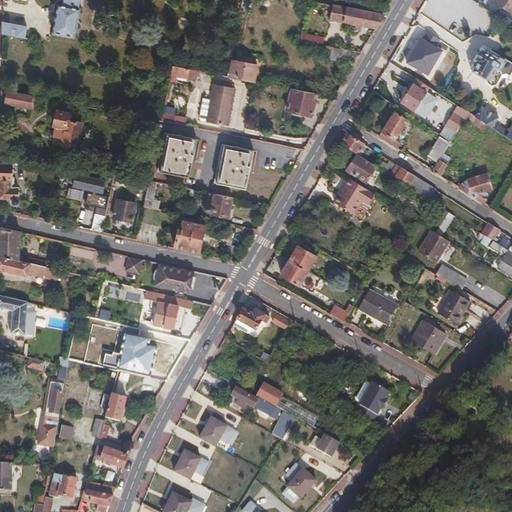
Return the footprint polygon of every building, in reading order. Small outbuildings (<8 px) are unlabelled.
[(63,0),(62,5),(58,5),(52,34),(73,38),(79,8),(74,7),(75,0),(63,0)] [(511,0),(494,0),(511,12),(511,0)] [(330,19),(333,6),(325,4),(323,18),(330,19)] [(330,19),(377,27),(384,15),(333,6),(330,19)] [(2,23),(2,36),(24,40),(26,27),(2,23)] [(322,39),(302,35),(300,42),(321,45),(322,39)] [(355,64),(362,52),(327,47),(325,58),(355,64)] [(506,62),(505,58),(500,55),(497,58),(483,50),(472,69),(486,78),(487,82),(492,86),(497,85),(503,75),(501,70),(506,62)] [(231,78),(255,83),(258,65),(235,60),(231,78)] [(426,66),(418,79),(429,86),(438,74),(426,66)] [(198,82),(199,72),(173,67),(169,83),(175,85),(177,78),(198,82)] [(412,83),(396,108),(411,117),(418,106),(426,93),(412,83)] [(228,127),(236,89),(216,85),(207,123),(228,127)] [(311,117),(317,95),(291,89),(285,111),(311,117)] [(7,91),(6,97),(5,104),(30,109),(33,96),(7,91)] [(426,93),(418,106),(424,109),(433,97),(426,93)] [(458,105),(450,100),(447,104),(455,109),(458,105)] [(458,105),(455,109),(453,112),(451,112),(443,124),(456,133),(465,120),(469,112),(458,105)] [(481,106),(475,116),(476,117),(511,139),(511,126),(509,131),(496,122),(499,117),(481,106)] [(394,111),(378,136),(397,148),(400,143),(396,140),(408,121),(394,111)] [(77,148),(82,124),(68,121),(69,114),(57,112),(54,126),(56,127),(55,137),(62,138),(61,145),(77,148)] [(475,116),(469,112),(465,120),(471,124),(476,117),(475,116)] [(161,122),(176,124),(177,118),(162,115),(161,122)] [(347,133),(340,144),(357,154),(363,144),(347,133)] [(189,178),(196,140),(168,134),(160,172),(189,178)] [(438,163),(444,154),(450,142),(440,136),(427,156),(438,163)] [(245,189),(253,151),(224,145),(216,183),(245,189)] [(377,167),(357,154),(347,170),(366,183),(377,167)] [(432,171),(440,176),(450,158),(444,154),(438,163),(432,171)] [(396,164),(389,160),(387,165),(382,162),(378,168),(390,175),(396,164)] [(0,163),(0,199),(12,200),(12,203),(14,205),(18,205),(18,202),(16,198),(17,183),(14,182),(15,165),(0,163)] [(421,180),(396,164),(390,175),(402,183),(414,191),(421,180)] [(458,187),(484,203),(486,200),(486,192),(492,190),(488,173),(466,179),(466,181),(460,186),(460,185),(458,187)] [(349,178),(347,177),(336,194),(338,196),(349,178)] [(349,178),(338,196),(334,202),(353,214),(362,200),(368,204),(374,194),(349,178)] [(105,191),(106,183),(73,179),(72,187),(105,191)] [(436,190),(421,180),(414,191),(429,200),(436,190)] [(149,182),(143,207),(158,210),(160,201),(153,199),(157,183),(149,182)] [(69,186),(67,197),(82,200),(84,189),(69,186)] [(228,218),(232,198),(214,194),(212,206),(207,205),(205,207),(204,209),(206,212),(210,213),(211,214),(228,218)] [(132,222),(136,204),(117,200),(114,218),(132,222)] [(360,218),(368,204),(362,200),(353,214),(360,218)] [(91,230),(102,233),(105,217),(94,215),(91,230)] [(173,248),(199,254),(206,226),(179,220),(173,248)] [(488,223),(481,233),(482,234),(488,237),(494,227),(488,223)] [(0,227),(0,257),(25,263),(26,258),(19,257),(20,232),(0,227)] [(253,235),(257,230),(243,227),(242,233),(253,235)] [(499,230),(494,227),(488,237),(493,240),(499,230)] [(440,255),(449,241),(436,233),(431,230),(418,251),(433,261),(438,254),(440,255)] [(493,240),(488,237),(482,234),(480,238),(490,244),(493,240)] [(60,252),(62,242),(42,237),(40,252),(49,253),(50,250),(60,252)] [(511,257),(511,252),(511,253),(507,250),(493,240),(490,244),(489,246),(505,256),(506,254),(511,257)] [(298,246),(288,261),(307,271),(316,256),(298,246)] [(448,263),(460,269),(467,256),(456,250),(448,263)] [(511,257),(506,254),(505,256),(497,268),(510,276),(511,272),(511,257)] [(26,258),(25,263),(46,268),(47,261),(26,256),(26,258)] [(25,263),(0,257),(0,269),(28,276),(28,275),(44,278),(46,268),(25,263)] [(126,257),(124,271),(140,273),(142,259),(126,257)] [(307,271),(288,261),(281,275),(299,285),(307,271)] [(157,263),(153,287),(192,293),(196,269),(157,263)] [(436,275),(461,289),(466,280),(442,265),(436,275)] [(46,268),(44,278),(51,280),(53,269),(46,268)] [(386,324),(398,305),(369,289),(358,309),(386,324)] [(457,324),(470,302),(450,291),(437,313),(457,324)] [(31,304),(0,296),(0,309),(12,312),(10,334),(25,336),(27,306),(30,307),(31,304)] [(174,329),(178,306),(158,301),(153,324),(174,329)] [(330,313),(345,321),(353,306),(349,304),(345,311),(334,305),(330,313)] [(81,316),(90,317),(91,308),(82,306),(81,312),(82,312),(81,316)] [(243,308),(237,318),(253,327),(255,328),(260,319),(265,322),(269,316),(263,313),(255,309),(252,313),(243,308)] [(113,318),(95,313),(94,319),(112,323),(113,318)] [(286,328),(289,321),(277,315),(274,321),(286,328)] [(253,327),(237,318),(233,326),(247,333),(250,332),(253,327)] [(422,341),(419,345),(435,354),(446,334),(422,320),(413,336),(422,341)] [(140,337),(141,331),(129,328),(128,335),(140,337)] [(411,340),(419,345),(422,341),(413,336),(411,340)] [(171,347),(185,351),(191,342),(173,337),(171,347)] [(349,360),(353,354),(346,350),(343,357),(349,360)] [(45,362),(28,358),(27,366),(43,370),(45,362)] [(144,376),(167,381),(177,364),(171,361),(165,372),(147,366),(144,376)] [(67,368),(61,366),(59,378),(65,379),(67,368)] [(114,384),(117,374),(110,373),(108,383),(114,384)] [(53,447),(64,382),(49,379),(38,444),(53,447)] [(262,382),(255,396),(259,398),(274,406),(275,406),(283,393),(262,382)] [(372,383),(355,413),(372,422),(380,409),(381,410),(382,409),(386,401),(386,400),(385,399),(389,392),(372,383)] [(253,407),(258,399),(235,387),(231,395),(238,400),(235,405),(242,409),(245,404),(253,407)] [(284,411),(294,417),(325,434),(330,424),(287,400),(288,397),(283,393),(275,406),(284,411)] [(105,418),(111,419),(120,421),(126,398),(112,394),(105,418)] [(274,406),(259,398),(258,399),(253,407),(268,415),(274,406)] [(272,434),(282,440),(294,417),(284,411),(272,434)] [(216,448),(229,425),(211,415),(199,438),(216,448)] [(100,438),(105,440),(111,419),(105,418),(100,438)] [(71,440),(73,428),(61,426),(59,438),(71,440)] [(331,457),(339,442),(325,434),(316,449),(331,457)] [(93,459),(122,469),(127,455),(98,445),(93,459)] [(174,473),(193,479),(201,455),(182,449),(174,473)] [(280,480),(300,499),(317,481),(296,462),(280,480)] [(12,463),(0,463),(0,490),(11,491),(12,463)] [(52,482),(60,483),(61,476),(60,476),(54,475),(52,482)] [(73,496),(77,478),(76,478),(62,475),(61,476),(60,483),(57,496),(72,499),(73,496)] [(81,479),(77,478),(73,496),(78,497),(81,479)] [(84,489),(99,493),(101,485),(86,482),(84,489)] [(96,510),(107,511),(113,496),(99,493),(84,489),(81,502),(97,505),(96,510)] [(188,511),(194,500),(171,491),(162,511),(188,511)] [(50,511),(53,498),(44,497),(43,505),(41,511),(50,511)] [(261,511),(251,502),(242,511),(241,511),(261,511)]
